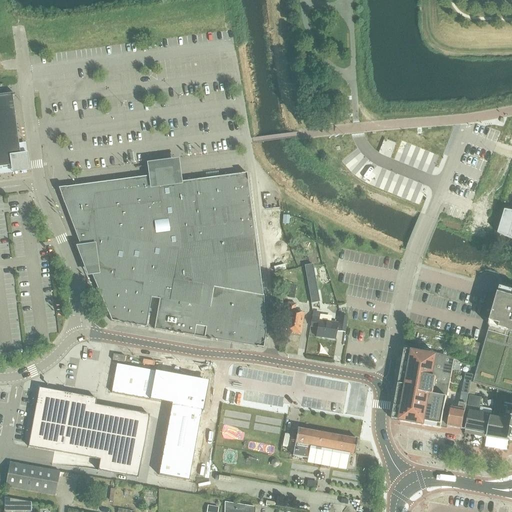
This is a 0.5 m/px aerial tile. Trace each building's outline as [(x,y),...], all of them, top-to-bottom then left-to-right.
[(0,167),(11,166),(20,154),(14,108),(13,96),(15,96),(14,94),(4,95),(0,95),(0,167)] [(501,129),(488,133),(490,141),(491,141),(499,169),(501,176),(511,172),(511,123),(500,126),(501,129)] [(507,173),(492,211),(506,215),(499,237),(511,242),(511,143),(506,145),(508,151),(504,152),(510,172),(507,173)] [(106,183),(61,189),(75,224),(88,256),(91,265),(113,320),(114,322),(120,323),(147,328),(152,298),(160,300),(155,329),(196,336),(196,335),(206,336),(206,338),(265,348),(265,332),(263,297),(252,215),(246,174),(175,184),(174,181),(173,170),(158,172),(159,176),(146,178),(120,181),(106,183)] [(312,265),(304,267),(311,305),(319,303),(312,265)] [(511,290),(511,291),(501,288),(500,287),(500,288),(499,292),(498,296),(498,297),(498,296),(492,295),(489,294),(488,294),(487,293),(487,294),(486,299),(485,303),(480,317),(481,317),(482,317),(490,320),(491,320),(491,321),(489,326),(484,343),(483,348),(473,380),(473,383),(492,388),(498,390),(511,394),(511,424),(509,441),(511,441),(511,290)] [(301,335),(304,314),(297,313),(297,311),(295,310),(296,305),(288,303),(286,318),(287,318),(285,330),(292,331),(291,333),(301,335)] [(345,333),(348,317),(340,316),(338,332),(345,333)] [(335,340),(337,324),(319,321),(320,318),(312,317),(311,327),(317,328),(316,337),(335,340)] [(436,355),(405,350),(392,420),(401,421),(400,422),(424,427),(424,426),(441,429),(455,359),(436,353),(436,355)] [(111,391),(111,393),(127,396),(157,401),(172,404),(170,414),(169,420),(163,450),(159,475),(172,478),(189,481),(196,442),(198,431),(199,422),(201,412),(202,410),(202,408),(203,403),(205,390),(207,383),(202,382),(153,373),(123,367),(118,366),(117,369),(117,371),(114,386),(114,389),(113,392),(111,391)] [(446,404),(441,425),(448,427),(462,429),(471,384),(464,383),(459,410),(452,408),(453,405),(446,404)] [(465,433),(465,434),(467,434),(487,438),(487,437),(485,447),(507,451),(509,441),(511,424),(511,394),(498,390),(494,416),(491,415),(481,413),(479,413),(470,411),(466,430),(465,433)] [(29,446),(29,447),(30,447),(58,452),(97,459),(100,460),(106,461),(106,462),(106,465),(105,471),(99,470),(98,470),(98,471),(99,471),(107,472),(137,478),(137,477),(140,461),(149,416),(148,415),(136,413),(134,413),(129,412),(123,411),(121,410),(115,409),(110,408),(108,408),(98,406),(95,406),(95,405),(95,403),(96,400),(96,399),(90,398),(86,397),(84,397),(79,396),(78,396),(73,395),(72,395),(65,394),(62,393),(60,393),(59,393),(59,395),(58,399),(53,398),(47,397),(46,397),(45,397),(44,404),(43,413),(40,426),(40,429),(38,435),(38,436),(35,435),(31,434),(31,435),(30,440),(29,446)] [(468,407),(480,409),(482,399),(470,397),(468,407)] [(357,439),(298,429),(295,444),(293,455),(307,458),(309,447),(355,455),(357,439)] [(55,496),(60,472),(10,463),(5,487),(55,496)] [(312,477),(313,469),(304,469),(303,476),(312,477)] [(34,507),(34,504),(4,498),(4,511),(30,511),(31,507),(34,507)] [(225,503),(225,511),(254,511),(255,508),(225,503)]
